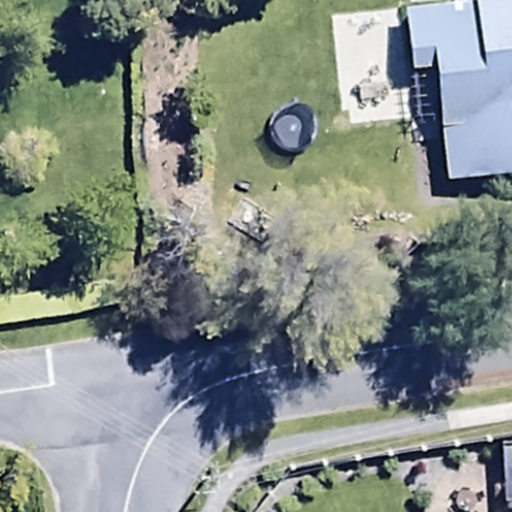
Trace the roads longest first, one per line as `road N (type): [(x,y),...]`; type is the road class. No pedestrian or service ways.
road 1 (residential): [(112,379),(511,327)]
road 2 (residential): [(112,379),(121,511)]
